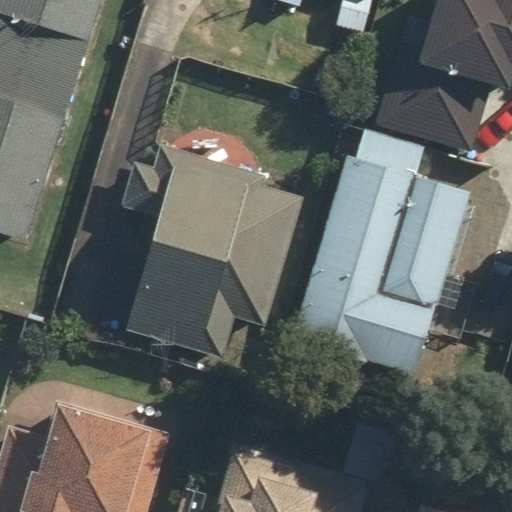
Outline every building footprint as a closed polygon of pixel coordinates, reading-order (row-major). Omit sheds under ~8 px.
[(0,0),(0,243),(20,250),(99,0),(0,0)] [(344,0),(336,32),(362,40),(373,0),(344,0)] [(401,10),(368,127),(471,159),(487,109),(500,113),(510,81),(511,81),(511,0),(423,0),(419,15),(401,10)] [(333,164),(280,347),(406,381),(460,192),(406,177),(413,153),(354,136),(345,168),(333,164)] [(70,330),(202,372),(216,328),(261,342),(307,198),(130,142),(70,330)] [(511,360),(498,401),(511,406),(511,360)] [(0,429),(0,511),(109,511),(130,446),(35,417),(28,438),(0,429)] [(347,511),(352,496),(223,457),(206,511),(347,511)]
